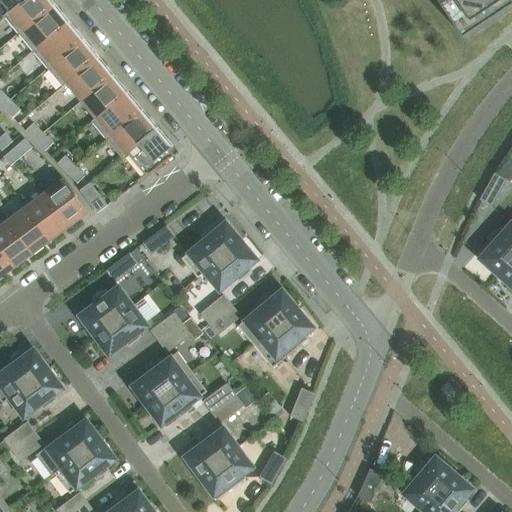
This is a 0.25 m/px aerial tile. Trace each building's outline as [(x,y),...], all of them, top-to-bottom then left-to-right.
[(0,0),(0,1),(9,12),(23,0),(0,0)] [(19,35),(53,6),(48,0),(23,0),(9,12),(3,16),(19,35)] [(511,0),(437,0),(460,35),(511,0)] [(33,52),(68,23),(53,6),(19,35),(33,52)] [(48,70),(82,41),(68,23),(33,52),(48,70)] [(68,83),(97,59),(82,41),(48,70),(63,88),(68,83)] [(83,100),(112,76),(97,59),(68,83),(83,100)] [(97,117),(126,93),(112,76),(83,100),(97,117)] [(11,101),(1,91),(0,91),(0,106),(3,109),(11,101)] [(107,141),(113,136),(142,112),(126,93),(97,117),(92,122),(107,141)] [(20,111),(11,101),(3,109),(12,119),(20,111)] [(113,136),(107,141),(121,158),(127,153),(156,129),(142,112),(113,136)] [(43,134),(33,124),(25,132),(35,142),(43,134)] [(45,152),(59,138),(49,129),(43,134),(35,142),(45,152)] [(174,156),(168,150),(171,147),(156,129),(127,153),(146,177),(174,156)] [(0,149),(2,151),(13,142),(5,134),(0,138),(0,149)] [(22,157),(32,148),(25,140),(14,148),(22,157)] [(11,166),(22,157),(14,148),(3,158),(11,166)] [(75,166),(65,156),(57,164),(67,174),(75,166)] [(85,176),(75,166),(67,174),(77,184),(85,176)] [(492,207),(507,180),(494,174),(480,200),(492,207)] [(87,211),(65,181),(45,195),(68,225),(87,211)] [(107,206),(90,184),(80,191),(97,214),(107,206)] [(68,225),(45,195),(27,208),(50,239),(68,225)] [(50,239),(27,208),(9,222),(31,253),(50,239)] [(511,258),(511,221),(504,231),(500,228),(475,256),(497,276),(511,258)] [(31,253),(9,222),(0,228),(0,248),(13,266),(31,253)] [(203,273),(241,241),(226,222),(217,229),(214,225),(201,236),(204,240),(182,258),(197,278),(203,273)] [(151,255),(175,237),(167,226),(143,244),(151,255)] [(249,267),(257,260),(241,241),(203,273),(218,290),(235,277),(238,281),(251,271),(249,267)] [(0,275),(13,266),(0,248),(0,275)] [(114,283),(138,265),(130,254),(106,272),(114,283)] [(511,258),(497,276),(499,277),(498,279),(506,286),(507,284),(511,288),(511,258)] [(94,336),(133,306),(118,286),(109,293),(106,289),(103,292),(93,299),(96,303),(79,316),(94,336)] [(254,345),(298,309),(282,289),(273,297),(270,293),(257,304),(260,308),(238,326),(254,345)] [(209,325),(232,306),(223,295),(200,314),(209,325)] [(128,347),(142,337),(139,333),(148,326),(133,306),(94,336),(95,338),(93,339),(99,348),(101,346),(108,355),(125,343),(128,347)] [(218,336),(241,317),(232,306),(209,325),(218,336)] [(308,339),(305,335),(314,328),(306,318),(307,317),(301,309),(299,310),(298,309),(254,345),(273,368),(308,339)] [(158,342),(183,324),(174,313),(150,331),(158,342)] [(167,353),(191,335),(183,324),(158,342),(167,353)] [(0,400),(2,404),(48,369),(33,350),(24,356),(21,352),(8,362),(11,366),(0,374),(0,400)] [(146,406),(192,372),(177,353),(162,364),(159,360),(146,370),(149,374),(132,387),(146,406)] [(53,396),(63,389),(56,379),(57,378),(51,370),(49,371),(48,369),(2,404),(9,399),(23,418),(40,406),(43,410),(56,400),(53,396)] [(191,404),(207,392),(192,372),(146,406),(148,408),(146,410),(152,418),(154,417),(161,426),(178,413),(181,417),(187,412),(188,413),(194,408),(191,404)] [(457,394),(447,383),(440,389),(450,401),(457,394)] [(211,413),(235,395),(227,384),(203,402),(211,413)] [(303,422),(314,394),(301,389),(290,417),(303,422)] [(219,424),(243,406),(235,395),(211,413),(219,424)] [(61,469),(100,440),(86,420),(77,427),(74,423),(60,433),(63,437),(46,450),(61,469)] [(12,451),(36,433),(27,422),(3,440),(12,451)] [(199,477),(238,448),(224,428),(214,435),(211,431),(208,433),(198,441),(201,445),(184,457),(191,467),(189,468),(195,476),(197,475),(199,477)] [(20,462),(44,444),(36,433),(12,451),(20,462)] [(109,470),(106,466),(115,459),(108,450),(110,449),(104,440),(102,442),(100,440),(61,469),(54,474),(69,494),(93,477),(96,480),(102,476),(102,475),(109,470)] [(244,474),(253,467),(238,448),(199,477),(216,500),(243,481),(247,478),(244,474)] [(271,485),(286,459),(274,452),(259,478),(271,485)] [(421,510),(454,473),(452,472),(454,470),(446,463),(444,465),(435,457),(428,465),(424,462),(413,475),(417,478),(403,494),(421,510)] [(370,503),(383,475),(370,470),(358,497),(370,503)] [(459,511),(469,501),(465,498),(473,489),(454,473),(421,510),(423,511),(452,511),(454,511),(455,511),(459,511)] [(150,511),(153,510),(138,491),(129,498),(126,494),(116,501),(113,503),(116,507),(109,511),(150,511)] [(56,511),(77,511),(88,504),(80,493),(56,511)] [(0,511),(3,511),(9,508),(0,496),(0,511)]
